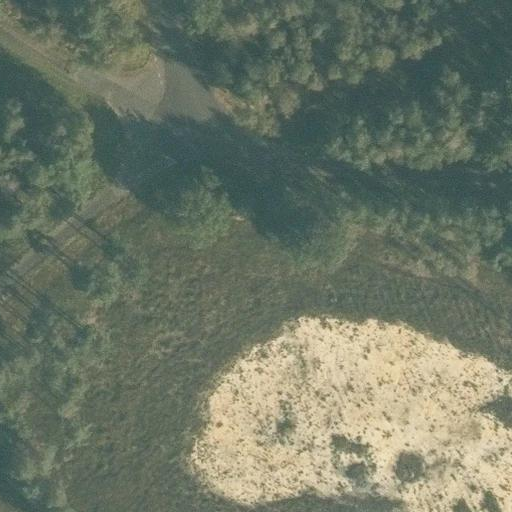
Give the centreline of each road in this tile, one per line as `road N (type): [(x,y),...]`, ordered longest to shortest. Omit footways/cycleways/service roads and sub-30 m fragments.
road 1 (track): [(511,184),(264,163),(216,141),(196,119)]
road 2 (track): [(224,146),(511,14)]
road 3 (track): [(196,119),(0,294)]
road 4 (track): [(0,34),(179,136)]
road 5 (track): [(196,119),(152,0)]
